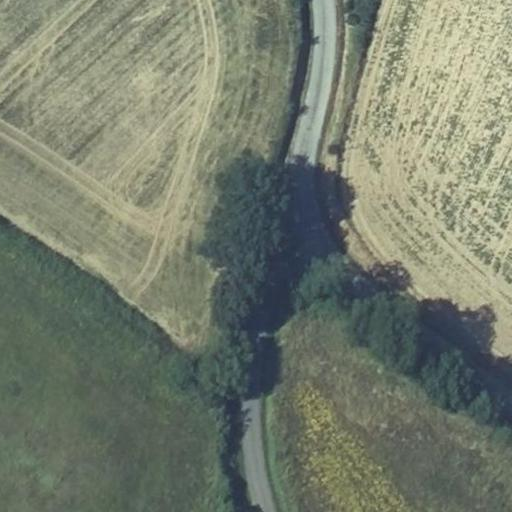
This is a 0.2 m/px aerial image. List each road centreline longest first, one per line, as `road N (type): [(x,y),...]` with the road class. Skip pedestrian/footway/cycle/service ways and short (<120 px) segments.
road 1 (unclassified): [(303,213),(276,250),(252,353),(249,445),(267,511)]
road 2 (tertiary): [(511,404),(350,282),(311,237),(303,213)]
road 3 (tertiary): [(303,213),(324,41),(320,0)]
